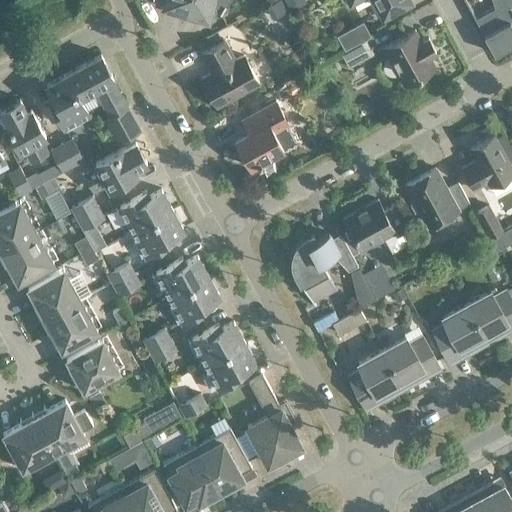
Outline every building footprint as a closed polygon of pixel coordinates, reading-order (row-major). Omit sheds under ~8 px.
[(171,12),(184,16),(188,0),(163,0),(163,2),(173,5),(171,12)] [(188,0),(184,16),(197,20),(200,13),(209,15),(211,8),(220,11),(219,12),(220,13),(228,0),(188,0)] [(280,0),(277,0),(266,6),(273,18),(286,11),(280,0)] [(350,0),(351,2),(354,0),(374,0),(384,16),(409,2),(407,0),(350,0)] [(511,0),(492,0),(495,7),(475,18),(494,54),(495,53),(511,43),(511,0)] [(362,22),(335,36),(343,50),(369,36),(362,22)] [(421,41),(415,29),(383,47),(389,57),(385,60),(383,63),(383,67),(384,70),(387,73),(390,75),(394,75),(398,73),(404,84),(435,67),(429,55),(436,51),(428,37),(421,41)] [(373,53),(365,39),(341,53),(349,67),(373,53)] [(235,59),(225,40),(201,53),(208,65),(210,64),(213,71),(201,78),(217,106),(259,83),(244,55),(235,59)] [(101,54),(66,73),(88,112),(80,96),(96,88),(111,116),(107,118),(118,140),(139,128),(112,79),(114,78),(101,54)] [(88,112),(66,73),(46,84),(53,96),(49,99),(64,126),(66,129),(81,121),(79,117),(88,112)] [(31,108),(27,111),(20,98),(0,108),(0,110),(6,122),(5,123),(20,150),(24,147),(31,160),(47,151),(40,138),(46,135),(31,108)] [(242,119),(249,131),(235,138),(250,167),(258,162),(258,163),(262,161),(261,160),(283,148),(275,133),(289,125),(276,101),(242,119)] [(470,148),(476,159),(462,167),(473,189),(488,181),(490,185),(511,172),(511,167),(494,135),(470,148)] [(72,137),(61,143),(73,164),(83,158),(72,137)] [(136,173),(134,169),(147,162),(135,141),(123,148),(122,147),(95,162),(97,166),(85,173),(94,189),(106,182),(109,188),(136,173)] [(73,164),(61,143),(51,148),(62,169),(73,164)] [(20,192),(31,187),(19,165),(9,171),(20,192)] [(470,203),(458,181),(446,187),(435,167),(406,183),(414,198),(412,199),(410,204),(414,211),(419,212),(421,211),(429,226),(459,210),(458,209),(470,203)] [(59,187),(53,175),(41,182),(48,193),(59,187)] [(48,193),(43,196),(56,220),(72,211),(59,187),(48,193)] [(127,220),(132,230),(172,208),(161,188),(148,195),(146,191),(119,206),(115,208),(123,223),(127,220)] [(71,206),(77,217),(98,205),(92,195),(71,206)] [(394,231),(394,232),(396,236),(410,228),(396,202),(383,209),(378,199),(344,217),(361,249),(394,231)] [(0,209),(0,249),(0,250),(32,233),(15,202),(0,209)] [(104,216),(98,205),(77,217),(83,228),(104,216)] [(489,205),(476,212),(489,235),(501,228),(489,205)] [(174,212),(172,208),(132,230),(137,239),(133,241),(141,255),(145,253),(145,254),(172,239),(170,234),(183,228),(180,222),(181,222),(176,212),(174,212)] [(49,264),(32,233),(0,250),(17,281),(49,264)] [(312,235),(306,238),(304,239),(302,241),(300,242),(298,245),(296,247),(295,250),(294,253),(293,255),(293,258),(293,261),(293,264),(294,267),(295,269),(315,305),(316,305),(312,298),(334,286),(322,264),(324,258),(333,253),(348,269),(357,264),(357,265),(358,265),(351,252),(343,238),(340,233),(341,235),(332,240),(329,233),(315,240),(312,235)] [(74,241),(80,252),(92,246),(85,235),(74,241)] [(350,235),(343,238),(351,252),(357,249),(350,235)] [(501,235),(489,241),(494,251),(506,245),(501,235)] [(98,257),(92,246),(80,252),(86,264),(98,257)] [(163,286),(168,296),(208,274),(197,254),(185,261),(182,257),(155,271),(155,272),(151,274),(159,289),(163,286)] [(107,272),(113,283),(134,271),(128,261),(107,272)] [(442,264),(431,270),(438,283),(449,278),(442,264)] [(359,268),(350,272),(359,308),(376,298),(359,268)] [(27,287),(44,318),(76,301),(59,269),(27,287)] [(140,282),(134,271),(113,283),(119,293),(140,282)] [(210,278),(208,274),(168,296),(173,305),(169,307),(177,321),(181,319),(181,320),(208,305),(206,300),(219,294),(216,288),(217,288),(212,278),(210,278)] [(490,290),(466,303),(487,341),(503,332),(500,326),(511,319),(511,300),(506,289),(493,296),(490,290)] [(400,290),(392,294),(396,302),(405,297),(400,290)] [(93,332),(76,301),(44,318),(61,349),(93,332)] [(487,341),(466,303),(442,316),(446,322),(433,329),(451,361),(452,360),(448,354),(467,343),(471,350),(487,341)] [(130,317),(124,305),(112,311),(119,323),(130,317)] [(333,322),(340,335),(366,321),(359,308),(333,322)] [(199,352),(204,362),(244,340),(233,320),(221,327),(218,323),(191,337),(191,338),(187,340),(196,355),(199,352)] [(143,338),(149,349),(170,337),(164,327),(143,338)] [(406,336),(382,349),(403,387),(419,378),(415,372),(435,361),(438,368),(439,367),(422,335),(409,342),(406,336)] [(176,348),(170,337),(149,349),(155,359),(176,348)] [(115,372),(97,340),(66,357),(83,389),(115,372)] [(246,344),(244,340),(204,362),(209,371),(202,374),(210,389),(217,385),(218,386),(245,371),(242,366),(255,360),(252,354),(253,354),(248,344),(246,344)] [(403,387),(382,349),(358,362),(361,368),(349,375),(366,407),(367,406),(364,400),(383,390),(387,396),(403,387)] [(282,456),(290,451),(301,445),(288,421),(295,418),(285,399),(278,403),(262,373),(248,380),(267,415),(247,426),(268,464),(282,456)] [(101,391),(91,396),(95,405),(106,399),(101,391)] [(179,403),(185,414),(206,403),(200,392),(179,403)] [(65,398),(34,415),(51,447),(93,424),(85,409),(74,415),(65,398)] [(158,410),(144,417),(146,421),(151,431),(165,423),(158,410)] [(51,447),(34,415),(3,433),(20,464),(51,447)] [(146,421),(134,428),(141,439),(147,436),(152,433),(151,431),(146,421)] [(230,426),(196,444),(221,489),(222,488),(236,481),(242,477),(240,473),(252,467),(230,426)] [(141,439),(134,428),(123,434),(129,445),(141,439)] [(152,433),(147,436),(153,446),(162,441),(156,431),(152,433)] [(0,433),(0,454),(10,451),(0,434),(0,433)] [(143,440),(132,446),(137,455),(148,449),(143,440)] [(221,489),(196,444),(163,463),(185,503),(197,497),(199,501),(205,497),(205,498),(219,490),(221,489)] [(77,462),(66,468),(69,474),(80,468),(77,462)] [(154,467),(121,486),(135,511),(169,511),(176,508),(154,467)] [(80,473),(71,478),(78,491),(87,486),(80,473)] [(483,495),(479,488),(463,497),(471,511),(511,511),(511,500),(499,477),(498,478),(502,484),(483,495)] [(69,481),(60,486),(63,490),(68,492),(73,489),(69,481)] [(135,511),(121,486),(87,504),(91,511),(135,511)] [(471,511),(463,497),(447,506),(450,511),(471,511)]
